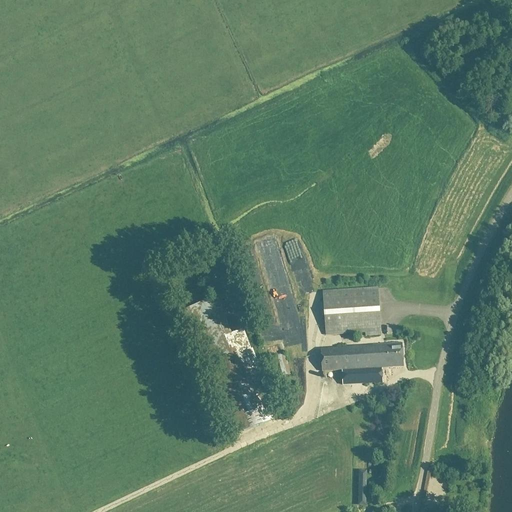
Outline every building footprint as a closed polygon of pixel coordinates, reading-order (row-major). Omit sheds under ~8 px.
[(293,268),(300,266),(294,247),(287,249),(293,268)] [(378,289),(322,293),(325,336),(365,333),(365,337),(381,336),(378,289)] [(191,345),(226,439),(277,419),(251,350),(229,291),(188,309),(178,312),(191,345)] [(402,344),(321,350),(322,373),(342,372),(343,387),(383,384),(382,369),(404,367),(402,344)] [(274,380),(282,378),(290,376),(285,355),(269,359),(274,380)] [(378,461),(370,461),(369,474),(378,474),(378,461)]
